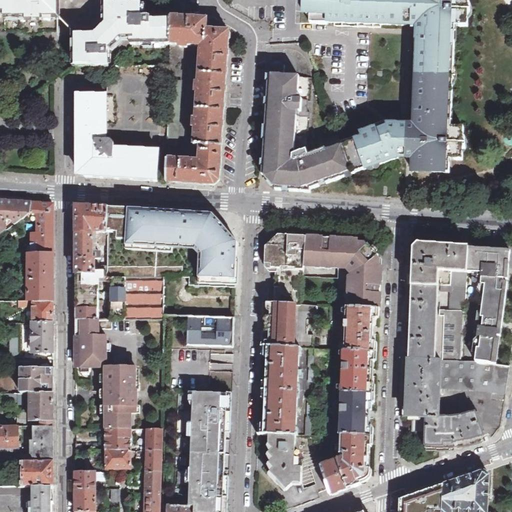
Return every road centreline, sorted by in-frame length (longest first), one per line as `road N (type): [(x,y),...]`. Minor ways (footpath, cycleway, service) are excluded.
road 1 (residential): [(66,511),(66,188)]
road 2 (residential): [(242,199),(248,228),(241,511)]
road 3 (residential): [(386,490),(397,209)]
road 4 (residential): [(207,0),(251,41),(242,199)]
road 5 (residential): [(242,199),(66,188)]
road 6 (residential): [(397,209),(242,199)]
road 7 (residential): [(511,447),(386,490)]
